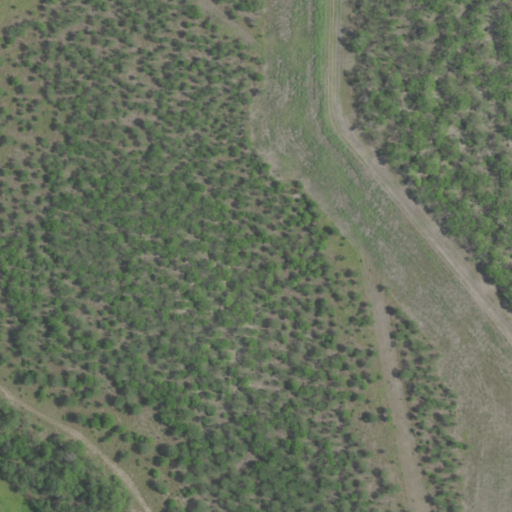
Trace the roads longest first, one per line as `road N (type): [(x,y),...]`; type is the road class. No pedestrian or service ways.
road 1 (track): [(210,0),(335,113),(419,511)]
road 2 (track): [(511,322),(335,113),(335,0)]
